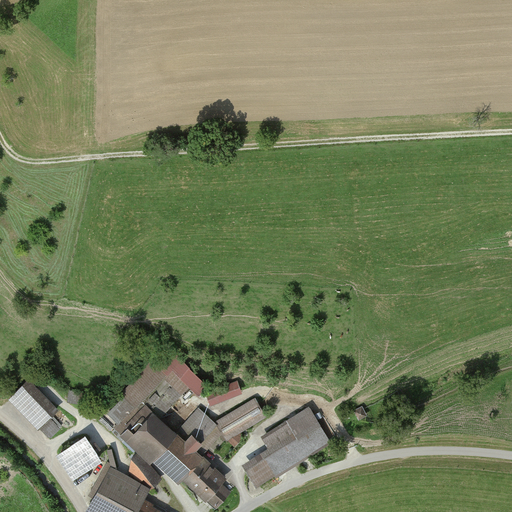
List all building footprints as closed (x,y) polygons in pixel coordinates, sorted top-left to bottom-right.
[(154,368),(151,365),(102,417),(152,464),(154,461),(179,434),(163,419),(191,389),(198,396),(208,385),(171,350),(154,368)] [(29,380),(10,398),(41,431),(60,412),(29,380)] [(239,381),(206,391),(211,405),(244,395),(239,381)] [(224,436),(227,442),(266,418),(255,399),(216,423),(224,436)] [(243,465),(256,487),(331,441),(310,408),(262,437),(270,449),(243,465)] [(199,410),(179,434),(154,461),(179,485),(205,457),(224,436),(216,423),(199,410)] [(58,458),(75,479),(99,461),(82,439),(58,458)] [(162,477),(138,454),(127,466),(151,488),(162,477)] [(205,457),(179,485),(192,497),(196,493),(216,511),(233,495),(222,485),(228,479),(205,457)] [(111,465),(84,511),(157,511),(143,504),(151,488),(111,465)]
